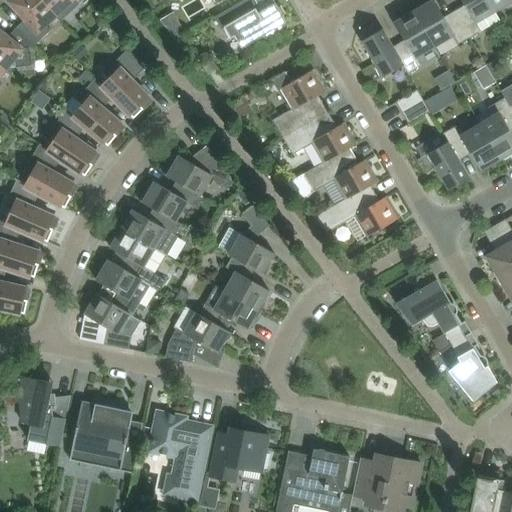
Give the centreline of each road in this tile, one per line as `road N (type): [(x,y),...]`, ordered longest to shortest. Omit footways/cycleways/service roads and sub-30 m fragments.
road 1 (residential): [(42,342),(56,293),(106,196),(184,108)]
road 2 (residential): [(447,228),(321,34)]
road 3 (residential): [(267,389),(42,342)]
road 4 (residential): [(445,432),(267,389)]
road 5 (residential): [(511,355),(447,228)]
road 6 (residential): [(267,389),(288,334),(332,287)]
